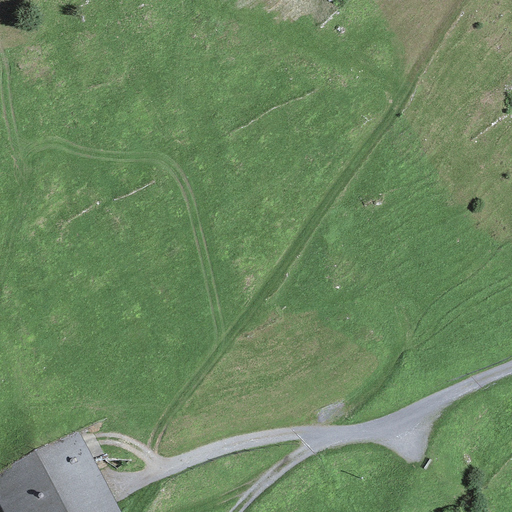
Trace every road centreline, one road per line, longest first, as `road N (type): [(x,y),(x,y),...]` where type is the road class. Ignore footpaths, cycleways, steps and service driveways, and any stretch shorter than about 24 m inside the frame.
road 1 (track): [(165,467),(151,455),(164,418),(394,117),(463,0)]
road 2 (track): [(165,467),(257,437),(323,436),(398,419),(511,366)]
